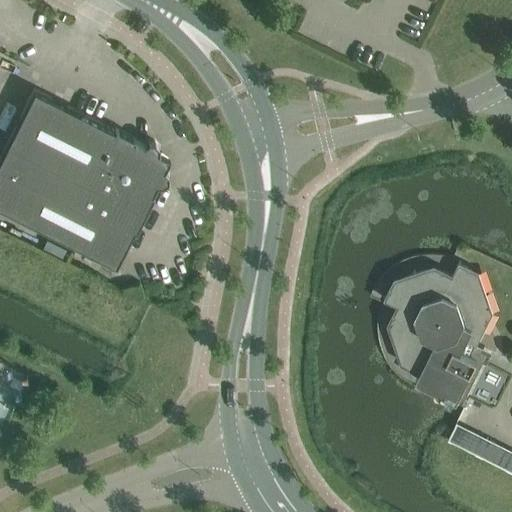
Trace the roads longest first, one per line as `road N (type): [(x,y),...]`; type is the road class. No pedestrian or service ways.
road 1 (tertiary): [(249,155),(253,252),(227,406),(235,464)]
road 2 (tertiary): [(272,455),(257,402),(256,358),(278,175)]
road 3 (unclassified): [(61,511),(235,464)]
road 4 (unclassified): [(278,175),(301,150),(433,109)]
road 5 (tertiary): [(163,12),(225,97),(249,155)]
road 6 (unclassified): [(433,109),(268,118)]
road 7 (tertiary): [(268,118),(224,43),(163,12)]
